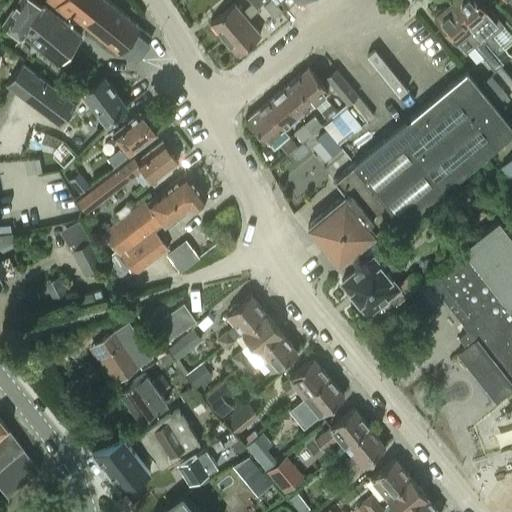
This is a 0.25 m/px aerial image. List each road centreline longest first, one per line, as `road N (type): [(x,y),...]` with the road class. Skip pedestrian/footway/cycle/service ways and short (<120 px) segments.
road 1 (residential): [(477,511),(270,254)]
road 2 (unclassified): [(84,511),(66,468),(0,382)]
road 3 (residential): [(270,254),(235,159),(206,122)]
road 4 (residential): [(206,122),(312,34)]
road 5 (residential): [(206,122),(182,53),(151,0)]
